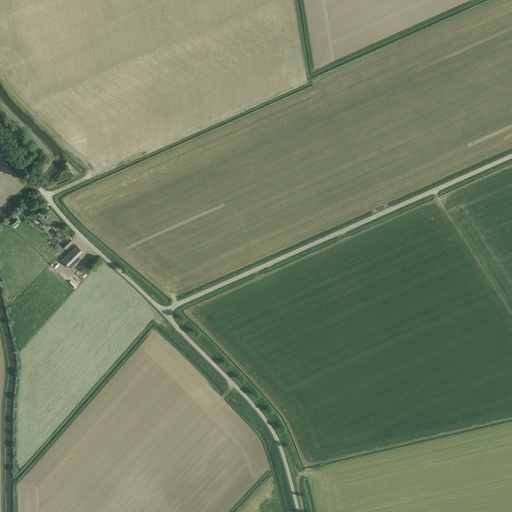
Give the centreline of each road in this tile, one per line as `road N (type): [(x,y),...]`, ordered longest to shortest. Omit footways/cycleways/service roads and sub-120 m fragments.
road 1 (unclassified): [(164,313),(511,156)]
road 2 (unclassified): [(298,511),(268,423),(164,313)]
road 3 (unclassified): [(164,313),(83,238),(0,138)]
